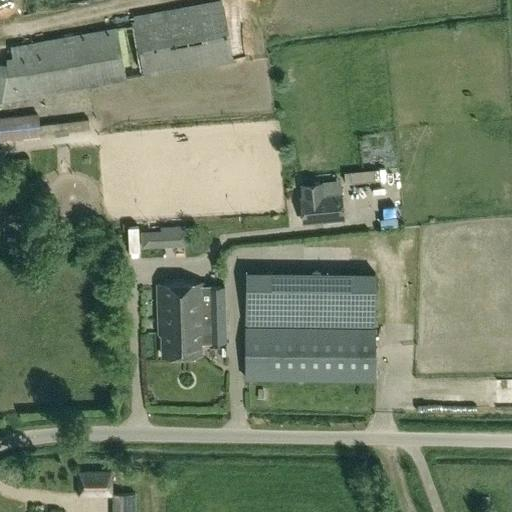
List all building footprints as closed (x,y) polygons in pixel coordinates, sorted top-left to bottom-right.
[(0,97),(229,58),(219,2),(26,35),(29,50),(0,55),(0,97)] [(36,113),(0,117),(0,139),(30,136),(29,129),(38,127),(36,113)] [(344,218),(342,191),(301,195),(304,222),(344,218)] [(142,248),(174,245),(173,226),(159,227),(160,229),(141,231),(142,248)] [(375,382),(376,274),(245,272),(244,381),(375,382)] [(199,355),(199,345),(226,345),(225,310),(202,311),(201,285),(158,286),(159,335),(162,335),(162,356),(199,355)] [(511,373),(490,372),(489,398),(511,398),(511,373)] [(96,489),(125,489),(125,477),(96,477),(96,489)] [(112,495),(112,510),(136,511),(135,495),(112,495)]
